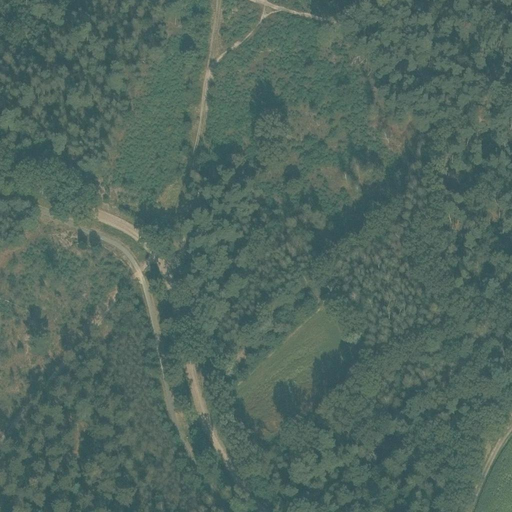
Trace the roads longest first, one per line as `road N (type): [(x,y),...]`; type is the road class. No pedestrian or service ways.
road 1 (track): [(265,511),(223,461),(156,251),(111,219),(0,168)]
road 2 (track): [(0,445),(156,251)]
road 3 (track): [(184,196),(218,0)]
